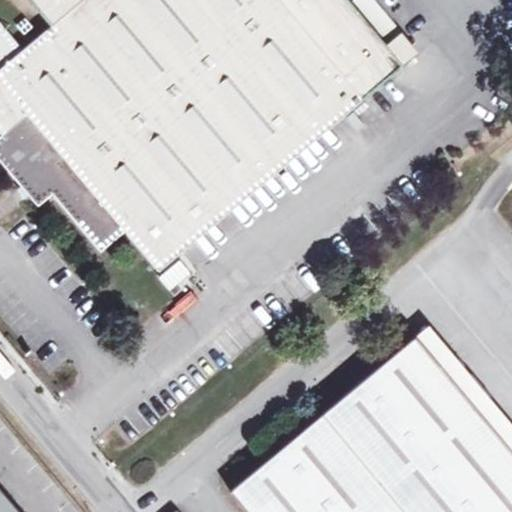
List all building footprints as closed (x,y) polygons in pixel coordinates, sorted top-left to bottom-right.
[(124,231),(158,270),(185,248),(176,237),(323,114),(334,123),(403,66),(349,2),(347,0),(29,0),(50,25),(22,49),(0,22),(0,133),(2,136),(0,137),(0,159),(38,206),(52,193),(100,250),(124,231)] [(418,54),(372,0),(351,0),(349,2),(403,66),(418,54)] [(176,237),(185,248),(334,123),(323,114),(176,237)] [(159,313),(166,325),(190,311),(183,299),(159,313)] [(415,334),(230,491),(247,511),(511,511),(511,450),(510,447),(492,426),(415,334)] [(511,444),(511,424),(504,416),(492,426),(510,447),(511,444)] [(0,511),(17,511),(0,491),(0,511)]
